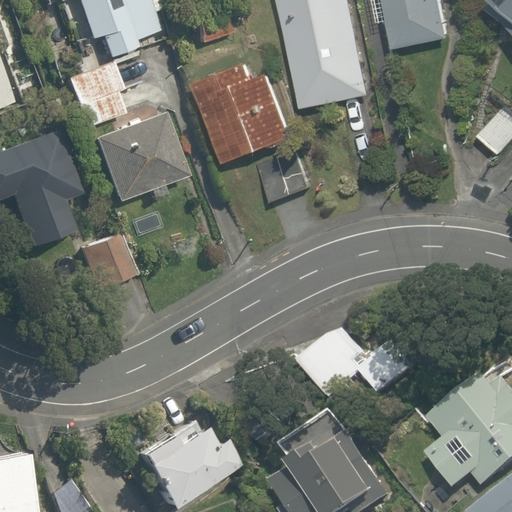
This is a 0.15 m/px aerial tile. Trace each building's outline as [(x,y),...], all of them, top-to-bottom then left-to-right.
[(160,10),(156,0),(52,0),(54,4),(65,0),(72,0),(88,42),(95,39),(102,59),(135,48),(133,41),(156,33),(150,14),(160,10)] [(281,0),(302,109),(372,96),(354,0),(281,0)] [(382,0),(393,47),(447,36),(439,0),(382,0)] [(511,0),(491,0),(483,9),(511,34),(511,0)] [(222,9),(186,22),(195,47),(231,34),(222,9)] [(198,92),(194,93),(223,167),(295,138),(266,65),(247,72),(238,49),(189,69),(198,92)] [(58,81),(77,130),(119,114),(100,64),(58,81)] [(0,108),(15,103),(0,65),(0,108)] [(511,117),(500,107),(474,136),(497,156),(511,139),(511,117)] [(158,114),(89,140),(113,202),(145,190),(149,202),(165,196),(161,184),(181,177),(158,114)] [(57,130),(0,149),(0,198),(6,196),(24,251),(72,235),(60,201),(79,195),(72,174),(57,130)] [(286,154),(259,164),(274,204),(300,194),(286,154)] [(112,228),(75,250),(100,292),(137,269),(112,228)] [(339,325),(291,363),(322,401),(360,371),(380,396),(390,388),(421,363),(398,335),(367,359),(339,325)] [(475,477),(483,488),(511,467),(511,381),(501,366),(488,375),(431,415),(435,421),(429,425),(440,442),(424,453),(452,493),(475,477)] [(189,418),(124,461),(158,511),(168,511),(226,473),(189,418)] [(311,475),(277,499),(285,511),(357,511),(385,492),(339,427),(298,457),(311,475)] [(29,511),(18,453),(0,456),(0,511),(29,511)] [(511,511),(511,484),(476,511),(511,511)]
